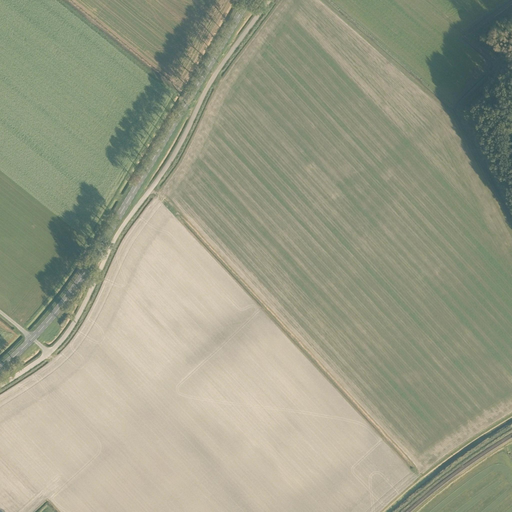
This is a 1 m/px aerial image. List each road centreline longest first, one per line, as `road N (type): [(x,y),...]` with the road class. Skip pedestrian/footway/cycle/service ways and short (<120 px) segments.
road 1 (unclassified): [(0,385),(64,338),(123,225),(269,0)]
road 2 (primary): [(0,368),(79,281),(246,0)]
